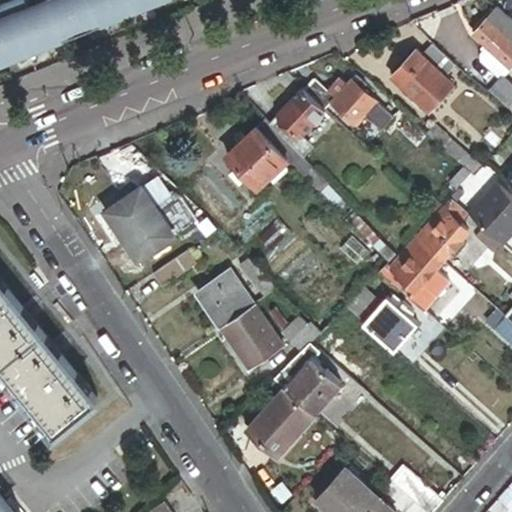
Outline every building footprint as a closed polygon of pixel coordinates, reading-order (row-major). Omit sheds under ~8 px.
[(56,0),(48,3),(64,42),(100,28),(88,0),(56,0)] [(130,0),(88,0),(100,28),(136,14),(130,0)] [(130,0),(136,14),(170,0),(130,0)] [(64,42),(48,3),(27,12),(22,1),(8,7),(28,57),(64,42)] [(0,67),(28,57),(8,7),(0,9),(0,67)] [(511,24),(511,22),(497,10),(474,37),(488,49),(510,69),(511,70),(511,25),(511,24)] [(436,44),(419,62),(442,84),(459,66),(436,44)] [(510,69),(488,49),(482,56),(482,63),(500,80),(510,69)] [(412,56),(392,78),(429,113),(450,91),(442,84),(419,62),(412,56)] [(357,77),(353,82),(363,91),(367,86),(357,77)] [(511,86),(503,78),(489,93),(511,114),(511,86)] [(304,92),(326,112),(334,104),(337,101),(315,81),(304,92)] [(353,82),(337,101),(334,104),(357,124),(365,116),(376,103),(363,91),(353,82)] [(304,92),(303,90),(278,116),(302,138),(326,112),(304,92)] [(393,117),(376,103),(365,116),(382,131),(393,117)] [(302,138),(278,116),(270,125),(293,148),(302,138)] [(270,125),(266,120),(257,129),(289,162),(304,178),(313,169),(293,148),(270,125)] [(434,128),(427,136),(463,168),(471,175),(473,176),(480,168),(434,128)] [(289,162),(257,129),(229,157),(241,169),(249,177),(261,190),(271,180),(286,166),(289,162)] [(323,158),(302,138),(293,148),(313,169),(323,158)] [(271,180),(278,186),(292,172),(286,166),(271,180)] [(457,190),(471,175),(463,168),(449,183),(457,190)] [(243,183),(249,177),(241,169),(236,175),(243,183)] [(470,217),(504,248),(511,238),(511,198),(498,186),(470,217)] [(120,220),(117,222),(139,258),(174,237),(145,188),(116,205),(113,207),(120,220)] [(457,190),(450,197),(457,204),(464,196),(457,190)] [(197,223),(183,200),(162,212),(176,236),(197,223)] [(469,216),(451,200),(442,209),(460,225),(469,216)] [(115,223),(117,222),(120,220),(113,207),(116,205),(114,201),(105,207),(115,223)] [(442,209),(417,238),(443,260),(451,252),(457,257),(468,244),(462,239),(468,232),(460,225),(442,209)] [(443,260),(417,238),(390,268),(415,291),(424,282),(430,287),(440,274),(435,270),(443,260)] [(187,251),(153,274),(162,288),(196,265),(187,251)] [(266,297),(279,288),(250,258),(239,265),(266,297)] [(390,268),(387,265),(381,271),(410,298),(415,291),(390,268)] [(197,294),(221,328),(255,304),(231,270),(197,294)] [(450,283),(440,274),(430,287),(424,282),(415,291),(410,298),(425,311),(450,283)] [(0,362),(55,431),(69,419),(96,397),(0,279),(0,362)] [(369,289),(348,310),(358,320),(379,298),(369,289)] [(364,324),(394,351),(417,324),(387,298),(364,324)] [(255,304),(221,328),(250,370),(284,346),(255,304)] [(308,324),(299,316),(283,332),(293,341),(308,324)] [(511,322),(508,318),(496,331),(511,345),(511,322)] [(310,343),(322,331),(312,321),(308,324),(293,341),(303,351),(310,343)] [(369,379),(394,351),(364,324),(361,322),(337,350),(357,367),(369,379)] [(319,350),(310,343),(303,351),(276,378),(286,387),(312,358),(319,350)] [(357,367),(337,350),(333,347),(325,356),(348,376),(357,367)] [(312,358),(286,387),(316,414),(342,386),(312,358)] [(316,414),(286,387),(248,428),(278,456),(316,414)] [(425,511),(433,511),(443,502),(405,467),(392,482),(406,494),(425,511)] [(348,468),(319,499),(333,511),(396,511),(397,511),(348,468)] [(0,511),(21,511),(0,485),(0,511)] [(407,511),(425,511),(406,494),(398,503),(407,511)]
